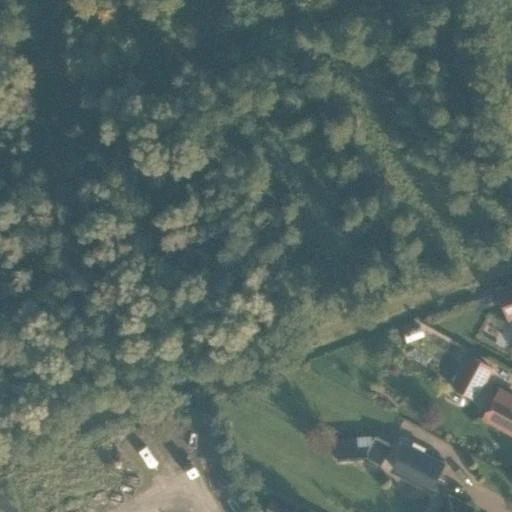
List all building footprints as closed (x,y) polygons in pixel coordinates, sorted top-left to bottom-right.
[(511,286),(500,291),(510,317),(511,316),(511,286)] [(494,367),(468,353),(450,385),(477,399),(494,367)] [(311,381),(310,390),(338,393),(339,384),(311,381)] [(511,394),(500,388),(484,418),(511,432),(511,394)] [(171,417),(190,457),(198,454),(179,413),(171,417)] [(375,434),(336,437),(337,459),(367,457),(381,464),(392,442),(375,433),(375,434)] [(147,484),(163,468),(130,434),(113,451),(147,484)] [(391,471),(431,491),(446,462),(413,445),(415,441),(401,434),(398,440),(405,443),(391,471)] [(446,508),(444,511),(468,511),(471,506),(449,495),(443,506),(446,508)]
